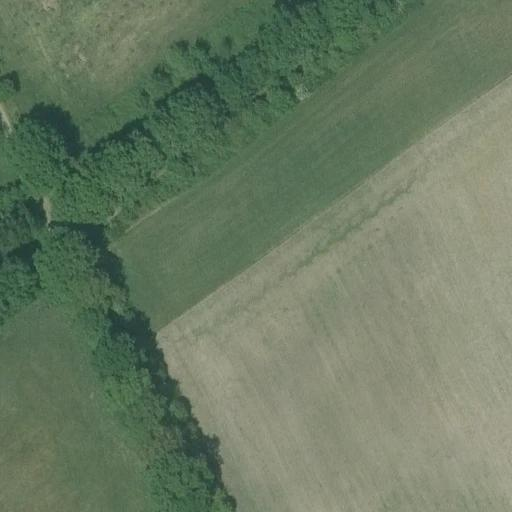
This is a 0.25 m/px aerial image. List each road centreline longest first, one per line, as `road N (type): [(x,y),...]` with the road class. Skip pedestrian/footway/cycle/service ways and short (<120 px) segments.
road 1 (track): [(61,240),(379,0)]
road 2 (track): [(200,511),(61,240)]
road 3 (track): [(0,116),(61,240)]
